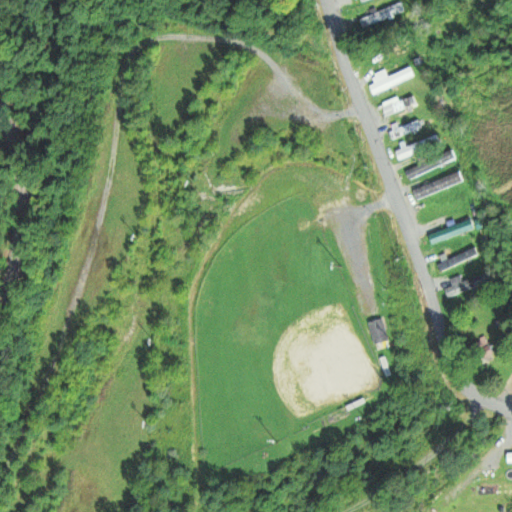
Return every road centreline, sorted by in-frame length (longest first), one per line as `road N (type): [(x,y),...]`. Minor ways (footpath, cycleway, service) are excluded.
road 1 (residential): [(511,415),(487,408),(456,383),(334,0)]
road 2 (residential): [(0,311),(25,236),(0,105)]
